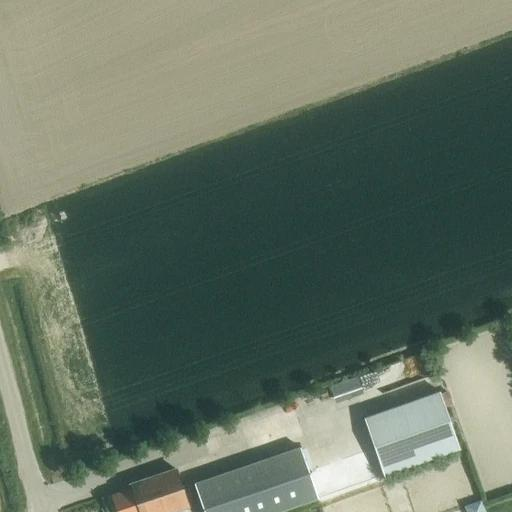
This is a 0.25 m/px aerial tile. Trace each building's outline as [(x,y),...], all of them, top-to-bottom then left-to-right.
[(438,375),(429,352),(406,360),(415,383),(438,375)] [(358,376),(330,386),(336,403),(364,393),(358,376)] [(439,392),(363,418),(383,475),(459,449),(439,392)] [(204,511),(276,511),(288,508),(361,482),(352,455),(308,471),(300,449),(271,459),(195,485),(204,511)] [(174,511),(189,507),(176,469),(130,485),(131,489),(112,496),(117,511),(174,511)] [(486,511),(482,500),(468,506),(470,511),(486,511)]
